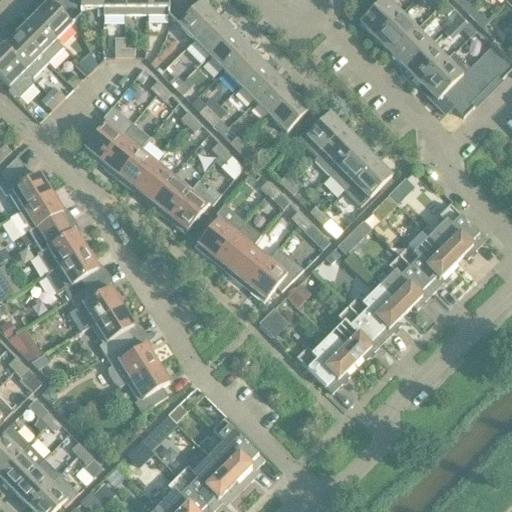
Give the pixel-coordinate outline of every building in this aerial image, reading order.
[(48,5),(32,21),(55,44),(79,20),(66,7),(71,2),(81,2),(80,0),(54,0),(48,5)] [(66,7),(79,20),(81,18),(81,11),(103,11),(102,0),(80,0),(81,2),(71,2),(66,7)] [(102,0),(103,11),(103,19),(124,19),(124,0),(102,0)] [(146,19),(145,0),(124,0),(124,19),(146,19)] [(167,0),(145,0),(146,19),(169,19),(169,20),(182,7),(177,1),(168,1),(167,0)] [(182,7),(169,20),(186,36),(209,13),(200,5),(195,0),(194,0),(167,0),(168,1),(177,1),(182,7)] [(438,10),(444,4),(439,0),(431,0),(430,2),(438,10)] [(449,0),(464,15),(470,9),(461,0),(449,0)] [(375,43),(400,17),(384,1),(359,27),(375,43)] [(444,4),(438,10),(447,19),(453,13),(444,4)] [(479,30),(485,24),(470,9),(464,15),(479,30)] [(202,53),(225,30),(209,13),(186,36),(202,53)] [(390,58),(415,33),(400,17),(375,43),(390,58)] [(63,52),(55,44),(32,21),(17,36),(48,68),(63,52)] [(469,41),(475,36),(466,27),(460,32),(469,41)] [(219,70),(242,47),(225,30),(202,53),(219,70)] [(405,73),(431,48),(415,33),(390,58),(405,73)] [(33,83),(48,68),(17,36),(1,51),(32,82),(33,83)] [(124,52),(124,45),(124,42),(114,42),(114,62),(124,62),(124,52)] [(236,87),(259,64),(242,47),(219,70),(236,87)] [(446,63),(431,48),(405,73),(421,89),(446,63)] [(31,84),(32,82),(1,51),(0,52),(0,82),(10,92),(7,95),(13,101),(14,100),(19,101),(32,88),(31,84)] [(499,80),(502,83),(511,73),(490,51),(481,61),(499,80)] [(124,52),(124,62),(133,62),(133,52),(130,52),(124,52)] [(446,63),(421,89),(427,95),(425,99),(444,118),(452,110),(442,100),(452,90),(461,80),(469,73),(463,66),(465,65),(461,61),(459,63),(453,56),(446,63)] [(489,90),(499,80),(481,61),(471,71),(489,90)] [(89,78),(97,69),(90,62),(81,70),(89,78)] [(252,103),(275,80),(259,64),(236,87),(252,103)] [(77,66),(74,69),(85,80),(89,78),(81,70),(78,67),(77,66)] [(461,80),(480,99),(489,90),(471,71),(469,73),(461,80)] [(147,81),(140,76),(135,82),(142,87),(147,81)] [(67,86),(73,93),(81,86),(73,79),(67,86)] [(175,93),(182,86),(175,79),(168,86),(175,93)] [(269,120),(292,97),(275,80),(252,103),(269,120)] [(452,90),(470,109),(480,99),(461,80),(452,90)] [(156,99),(163,92),(156,86),(150,92),(156,99)] [(182,86),(175,93),(182,100),(188,93),(182,86)] [(473,111),(470,109),(452,90),(442,100),(452,110),(463,121),(473,111)] [(163,92),(156,99),(163,106),(170,99),(163,92)] [(51,101),(58,108),(65,101),(58,95),(51,101)] [(292,97),(269,120),(286,137),(309,114),(292,97)] [(51,115),(58,108),(51,101),(44,108),(51,115)] [(191,108),(199,117),(205,110),(198,101),(191,108)] [(205,123),(212,117),(205,110),(199,117),(205,123)] [(99,169),(125,138),(132,128),(112,111),(102,123),(106,125),(81,155),(99,169)] [(187,130),(194,123),(187,116),(180,123),(187,130)] [(212,117),(205,123),(212,130),(219,123),(212,117)] [(303,137),(296,144),(315,163),(345,133),(329,117),(306,140),(303,137)] [(194,123),(187,130),(194,137),(200,130),(194,123)] [(345,133),(315,163),(313,165),(328,180),(360,149),(345,133)] [(116,183),(141,151),(125,138),(99,169),(116,183)] [(236,154),(243,147),(236,140),(229,147),(236,154)] [(217,160),(224,154),(217,147),(211,154),(217,160)] [(243,147),(236,154),(243,161),(249,154),(243,147)] [(0,152),(0,158),(4,162),(11,155),(4,148),(0,152)] [(344,195),(375,164),(360,149),(328,180),(344,195)] [(133,197),(158,165),(141,151),(116,183),(133,197)] [(224,154),(217,160),(224,167),(231,160),(224,154)] [(375,164),(344,195),(360,212),(391,180),(375,164)] [(149,210),(175,179),(158,165),(133,197),(149,210)] [(0,187),(0,191),(5,200),(8,197),(19,215),(9,222),(51,196),(38,177),(31,181),(25,172),(0,187)] [(166,224),(192,192),(175,179),(149,210),(166,224)] [(285,192),(292,186),(285,179),(278,186),(285,192)] [(388,199),(397,209),(415,192),(405,182),(388,199)] [(267,198),(273,192),(267,185),(260,192),(267,198)] [(192,192),(166,224),(184,238),(209,208),(212,210),(220,200),(209,191),(207,194),(197,186),(192,192)] [(292,186),(285,192),(292,199),(299,192),(292,186)] [(273,192),(267,198),(273,205),(282,214),(289,207),(273,192)] [(51,196),(9,222),(20,240),(27,236),(34,246),(61,229),(55,220),(63,215),(51,196)] [(237,234),(244,226),(223,209),(216,217),(219,220),(194,251),(211,266),(237,234)] [(316,223),(323,216),(316,209),(309,216),(316,223)] [(429,240),(455,267),(463,259),(467,263),(485,245),(449,209),(438,220),(444,225),(429,240)] [(297,229),(304,222),(297,216),(290,222),(297,229)] [(323,216),(316,223),(322,230),(329,223),(323,216)] [(304,222),(297,229),(304,236),(311,229),(304,222)] [(335,242),(342,235),(329,223),(322,230),(335,242)] [(228,279),(254,248),(261,239),(244,226),(237,234),(211,266),(228,279)] [(48,277),(86,253),(74,234),(66,238),(61,229),(34,246),(40,255),(36,257),(48,277)] [(303,237),(321,255),(329,248),(311,229),(304,236),(303,237)] [(447,275),(455,267),(429,240),(413,256),(408,250),(398,260),(434,296),(451,279),(447,275)] [(354,250),(345,242),(337,250),(346,259),(354,250)] [(245,293),(277,253),(270,261),(254,248),(228,279),(245,293)] [(0,267),(9,262),(3,253),(0,254),(0,267)] [(69,303),(96,286),(91,277),(98,272),(86,253),(48,277),(45,279),(57,298),(64,294),(69,303)] [(277,253),(245,293),(263,307),(275,292),(281,296),(303,274),(277,253)] [(339,259),(333,254),(324,262),(330,268),(339,259)] [(416,314),(434,296),(398,260),(388,271),(393,276),(378,291),(404,318),(412,310),(416,314)] [(0,306),(19,295),(3,269),(0,270),(0,306)] [(80,336),(91,329),(122,310),(109,291),(102,295),(96,286),(69,303),(73,309),(68,313),(70,316),(69,317),(80,336)] [(299,288),(286,300),(296,310),(309,298),(299,288)] [(396,326),(404,318),(378,291),(362,306),(357,301),(347,311),(383,347),(400,330),(396,326)] [(105,360),(132,343),(126,334),(134,330),(122,310),(91,329),(102,348),(98,350),(105,360)] [(366,364),(383,347),(347,311),(337,321),(342,326),(327,341),(354,368),(362,360),(366,364)] [(273,314),(257,329),(272,344),(288,329),(273,314)] [(0,331),(6,341),(15,336),(8,325),(0,330),(0,331)] [(24,333),(6,344),(29,368),(41,361),(24,333)] [(345,376),(354,368),(327,341),(312,357),(307,351),(296,362),(331,398),(349,380),(345,376)] [(113,386),(119,391),(126,386),(157,367),(145,348),(137,352),(132,343),(105,360),(111,371),(107,373),(109,380),(113,386)] [(41,361),(29,368),(36,374),(46,368),(41,361)] [(14,375),(21,368),(14,362),(8,368),(14,375)] [(157,367),(126,386),(137,404),(134,407),(140,417),(168,400),(162,391),(169,387),(157,367)] [(31,397),(34,395),(40,388),(21,368),(14,375),(21,382),(19,384),(31,397)] [(56,397),(49,390),(40,398),(50,408),(56,403),(56,397)] [(65,424),(82,413),(75,402),(55,414),(65,424)] [(0,403),(0,427),(2,426),(0,424),(0,421),(3,425),(12,415),(0,403)] [(178,409),(166,420),(174,428),(186,417),(178,409)] [(47,430),(54,423),(47,416),(40,423),(47,430)] [(175,429),(174,428),(166,420),(141,445),(149,454),(175,429)] [(54,423),(47,430),(54,437),(60,430),(54,423)] [(223,445),(208,461),(242,495),(257,480),(253,476),(264,465),(223,424),(212,434),(223,445)] [(0,444),(0,476),(28,448),(10,429),(0,438),(3,441),(0,444)] [(141,445),(126,460),(138,472),(153,457),(149,454),(141,445)] [(77,460),(84,454),(77,447),(71,454),(77,460)] [(28,448),(0,476),(0,482),(12,495),(35,472),(44,464),(28,448)] [(84,454),(77,460),(84,467),(91,460),(84,454)] [(187,471),(177,481),(208,511),(217,511),(223,506),(227,509),(242,495),(208,461),(192,476),(187,471)] [(92,465),(82,475),(92,484),(101,474),(92,465)] [(35,472),(12,495),(27,510),(50,487),(35,472)] [(50,487),(27,510),(29,511),(57,511),(61,509),(63,511),(78,498),(59,479),(50,487)] [(208,511),(177,481),(167,491),(172,496),(157,511),(208,511)] [(91,497),(101,506),(110,496),(100,487),(91,497)] [(90,496),(79,506),(83,510),(97,509),(100,506),(90,496)]
